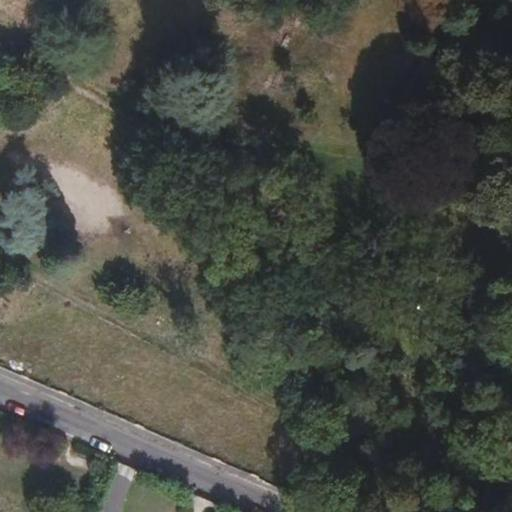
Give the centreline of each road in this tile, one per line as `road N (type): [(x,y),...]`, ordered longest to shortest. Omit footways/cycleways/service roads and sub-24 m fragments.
road 1 (track): [(511,437),(480,369),(369,253),(254,165),(0,18)]
road 2 (track): [(0,239),(282,397),(511,481)]
road 3 (residential): [(289,511),(0,386)]
